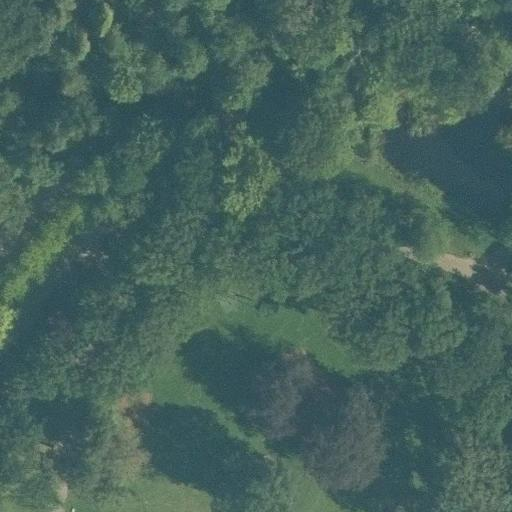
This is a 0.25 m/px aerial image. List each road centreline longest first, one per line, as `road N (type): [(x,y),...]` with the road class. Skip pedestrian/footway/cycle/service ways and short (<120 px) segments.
road 1 (unclassified): [(511,303),(267,216),(234,173)]
road 2 (unclassified): [(56,370),(234,173)]
road 3 (unknown): [(36,203),(59,183),(78,182),(92,186),(108,216),(0,328)]
road 4 (unclassified): [(234,173),(201,0)]
road 5 (unclassified): [(56,511),(56,370)]
